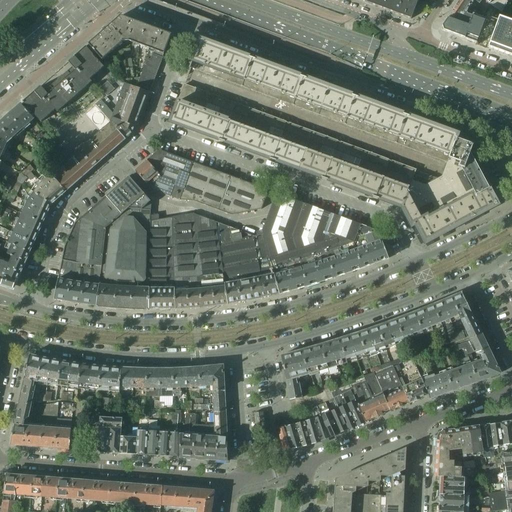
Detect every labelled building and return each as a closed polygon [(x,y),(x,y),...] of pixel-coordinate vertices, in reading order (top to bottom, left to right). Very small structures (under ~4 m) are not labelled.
[(358,0),(382,9),(385,0),(358,0)] [(417,0),(385,0),(382,9),(411,19),(417,0)] [(460,0),(453,10),(467,15),(468,14),(472,16),(473,14),(474,10),(476,8),(479,4),(481,0),(460,0)] [(486,9),(490,3),(485,0),(481,0),(479,4),(486,9)] [(468,26),(472,16),(468,14),(467,15),(453,10),(447,19),(468,26)] [(476,44),(486,18),(473,14),(472,16),(468,26),(464,39),(476,44)] [(147,26),(133,21),(120,16),(110,25),(124,39),(123,43),(125,42),(129,42),(140,46),(147,26)] [(486,18),(476,44),(488,48),(497,21),(486,17),(486,18)] [(497,21),(488,48),(511,56),(511,22),(498,17),(497,21)] [(468,26),(447,19),(441,27),(442,28),(443,30),(443,31),(464,39),(468,26)] [(124,39),(110,25),(88,45),(103,61),(123,43),(124,39)] [(171,35),(147,26),(140,46),(164,55),(171,35)] [(191,67),(217,77),(228,50),(201,40),(191,67)] [(46,91),(41,86),(23,102),(41,122),(55,110),(57,112),(92,82),(90,80),(104,67),(86,47),(68,62),(73,67),(62,77),(61,76),(55,81),(56,82),(46,91)] [(129,49),(123,49),(125,60),(128,59),(129,67),(132,67),(129,49)] [(242,87),(252,59),(228,50),(217,77),(242,87)] [(162,58),(152,54),(150,60),(160,64),(162,58)] [(272,84),(278,68),(252,59),(242,87),(268,96),(272,84)] [(160,64),(150,60),(147,60),(145,65),(158,70),(160,64)] [(158,70),(145,65),(143,71),(156,76),(158,70)] [(293,105),(304,78),(278,68),(272,84),(268,96),(293,105)] [(156,76),(143,71),(141,77),(154,81),(156,76)] [(154,81),(141,77),(139,82),(151,87),(154,81)] [(320,115),(330,88),(304,78),(293,105),(320,115)] [(107,82),(99,89),(106,97),(114,90),(107,82)] [(151,87),(139,82),(137,88),(149,93),(151,87)] [(125,84),(113,114),(110,122),(110,123),(125,139),(132,133),(134,127),(136,128),(149,93),(137,88),(125,84)] [(170,122),(196,132),(210,95),(184,85),(170,122)] [(345,125),(355,97),(330,88),(320,115),(345,125)] [(210,95),(196,132),(222,141),(235,104),(210,95)] [(371,134),(381,106),(355,97),(345,125),(371,134)] [(101,100),(95,105),(110,122),(113,114),(101,100)] [(35,120),(21,104),(10,114),(24,130),(35,120)] [(261,113),(235,104),(222,141),(247,151),(261,113)] [(396,143),(406,116),(381,106),(371,134),(396,143)] [(288,123),(261,113),(247,151),(274,161),(288,123)] [(24,130),(10,114),(0,122),(0,125),(12,140),(24,130)] [(422,153),(432,125),(406,116),(396,143),(422,153)] [(75,153),(51,174),(66,192),(125,139),(110,123),(101,131),(85,145),(82,142),(73,150),(75,151),(74,152),(75,153)] [(313,133),(288,123),(274,161),(299,170),(313,133)] [(12,140),(0,125),(0,144),(6,147),(7,145),(12,140)] [(457,134),(432,125),(422,153),(447,162),(449,156),(455,139),(457,134)] [(325,179),(339,142),(313,133),(299,170),(325,179)] [(497,205),(490,192),(495,190),(473,149),(471,149),(473,145),(455,139),(449,156),(447,162),(442,177),(435,180),(425,185),(411,181),(401,208),(411,226),(415,225),(425,244),(456,227),(497,205)] [(364,152),(339,142),(325,179),(351,189),(364,152)] [(193,163),(159,150),(158,150),(147,160),(156,170),(162,165),(180,171),(189,175),(193,163)] [(389,161),(364,152),(351,189),(376,198),(389,161)] [(146,184),(159,173),(156,170),(147,160),(134,171),(146,184)] [(401,208),(411,181),(415,170),(389,161),(376,198),(401,208)] [(213,170),(193,163),(189,175),(184,189),(179,200),(193,201),(200,204),(213,170)] [(159,173),(146,184),(151,190),(159,193),(162,187),(173,191),(175,185),(180,171),(162,165),(156,170),(159,173)] [(227,214),(240,180),(213,170),(200,204),(227,214)] [(180,171),(175,185),(184,189),(189,175),(180,171)] [(27,176),(23,173),(21,175),(20,174),(16,180),(18,181),(14,190),(18,192),(21,184),(22,184),(27,179),(25,178),(27,176)] [(66,192),(51,174),(50,173),(39,182),(50,190),(58,199),(66,192)] [(128,209),(144,194),(128,176),(104,197),(121,215),(128,209)] [(268,190),(240,180),(227,214),(231,215),(261,209),(268,190)] [(50,190),(39,182),(36,185),(32,191),(51,205),(58,199),(50,190)] [(175,185),(173,191),(171,197),(179,200),(184,189),(175,185)] [(162,187),(159,193),(171,197),(173,191),(162,187)] [(51,205),(32,191),(27,197),(25,202),(37,209),(47,213),(51,205)] [(366,227),(276,193),(262,231),(263,234),(272,268),(286,264),(300,260),(313,256),(327,251),(354,243),(355,242),(358,232),(364,234),(366,227)] [(101,276),(106,228),(121,215),(104,197),(75,223),(65,247),(60,270),(101,276)] [(43,223),(47,213),(37,209),(25,202),(20,213),(43,223)] [(149,310),(150,216),(150,210),(128,209),(121,215),(106,228),(101,276),(99,285),(97,306),(114,308),(131,309),(149,310)] [(38,233),(43,223),(20,213),(16,223),(38,233)] [(193,214),(172,217),(176,309),(190,309),(202,308),(199,277),(193,214)] [(216,222),(193,214),(199,277),(202,308),(212,307),(228,305),(216,222)] [(158,215),(150,216),(149,310),(176,309),(172,217),(159,220),(158,215)] [(253,236),(216,222),(228,305),(245,302),(262,299),(279,294),(272,268),(263,234),(253,236)] [(34,243),(38,233),(16,223),(11,233),(34,243)] [(34,243),(11,233),(0,228),(0,227),(0,236),(5,239),(8,241),(7,243),(29,253),(34,243)] [(381,241),(377,231),(366,227),(364,234),(358,232),(355,242),(354,243),(363,268),(388,259),(386,253),(388,251),(386,246),(383,246),(381,240),(381,241)] [(29,253),(7,243),(5,248),(9,250),(8,254),(12,256),(25,262),(29,253)] [(354,243),(327,251),(336,278),(363,268),(354,243)] [(327,251),(313,256),(300,260),(308,286),(336,278),(327,251)] [(25,262),(12,256),(10,262),(11,262),(1,286),(10,288),(14,287),(25,262)] [(1,261),(0,262),(0,285),(1,286),(11,262),(10,262),(6,260),(5,262),(1,261)] [(300,260),(286,264),(272,268),(279,294),(308,286),(300,260)] [(97,306),(99,285),(101,276),(60,270),(54,300),(71,303),(97,306)] [(471,315),(468,308),(461,293),(442,301),(433,305),(442,328),(461,320),(471,315)] [(433,305),(424,309),(415,313),(423,335),(442,328),(433,305)] [(415,313),(405,316),(396,320),(405,342),(423,335),(415,313)] [(481,334),(471,315),(461,320),(466,329),(469,337),(470,339),(481,334)] [(396,320),(387,323),(377,327),(386,349),(405,342),(396,320)] [(377,327),(358,333),(366,357),(386,349),(377,327)] [(455,334),(447,337),(450,344),(464,339),(462,331),(455,334)] [(358,333),(349,336),(340,339),(347,362),(366,357),(358,333)] [(489,352),(482,337),(481,334),(470,339),(471,341),(470,341),(463,343),(465,348),(465,350),(467,354),(471,353),(476,351),(478,354),(481,355),(481,356),(489,352)] [(340,339),(330,342),(321,345),(328,369),(348,363),(347,362),(340,339)] [(321,345),(311,348),(301,351),(309,375),(328,369),(321,345)] [(309,375),(301,351),(281,356),(286,380),(296,378),(299,377),(309,375)] [(489,352),(481,356),(483,359),(471,363),(477,382),(500,374),(489,352)] [(41,358),(31,356),(29,355),(24,379),(34,381),(34,382),(37,382),(41,358)] [(47,384),(51,360),(41,358),(37,382),(47,384)] [(57,386),(61,362),(51,360),(47,384),(57,386)] [(67,388),(71,363),(61,362),(57,386),(67,388)] [(77,389),(81,365),(71,363),(67,388),(77,389)] [(471,363),(459,368),(446,372),(453,391),(477,382),(471,363)] [(88,391),(90,366),(81,365),(77,389),(88,391)] [(98,392),(101,367),(90,366),(88,391),(98,392)] [(222,366),(211,367),(199,368),(200,388),(214,387),(224,386),(223,368),(222,366)] [(409,403),(403,389),(402,388),(400,383),(397,377),(397,376),(395,372),(394,369),(393,366),(392,366),(382,370),(372,373),(390,411),(409,403)] [(109,393),(110,368),(101,367),(98,392),(109,393)] [(119,388),(121,369),(110,368),(109,393),(118,393),(119,388)] [(199,368),(173,369),(173,389),(200,388),(199,368)] [(133,389),(134,369),(121,369),(119,388),(133,389)] [(146,389),(147,370),(134,369),(133,389),(146,389)] [(173,389),(173,369),(159,370),(159,389),(173,389)] [(159,389),(159,370),(147,370),(146,389),(159,389)] [(446,372),(435,376),(434,375),(421,379),(427,395),(429,399),(453,391),(446,372)] [(390,411),(372,373),(349,381),(360,406),(367,422),(390,411)] [(301,398),(299,388),(305,386),(304,382),(301,383),(299,384),(297,384),(296,380),(296,378),(286,380),(290,400),(301,398)] [(34,393),(35,387),(33,387),(34,382),(34,381),(24,379),(19,402),(31,405),(31,403),(37,402),(38,396),(39,394),(38,394),(34,393)] [(421,379),(410,384),(402,388),(403,389),(409,403),(413,401),(414,403),(420,400),(420,399),(427,395),(421,379)] [(360,406),(349,381),(339,385),(347,406),(357,426),(367,422),(360,406)] [(224,386),(214,387),(214,392),(212,392),(212,399),(224,399),(224,386)] [(325,390),(323,390),(328,402),(333,399),(333,398),(331,393),(329,389),(325,390)] [(38,396),(37,402),(45,402),(46,394),(39,394),(38,396)] [(224,399),(212,399),(213,412),(225,411),(224,399)] [(31,405),(19,402),(14,425),(23,426),(24,420),(28,416),(31,406),(31,405)] [(339,434),(329,413),(325,403),(316,407),(330,438),(339,434)] [(357,426),(347,406),(338,410),(347,430),(357,426)] [(330,438),(316,407),(311,409),(314,419),(320,442),(330,438)] [(347,430),(338,410),(329,413),(339,434),(347,430)] [(228,462),(225,411),(213,412),(214,422),(214,426),(206,426),(204,460),(228,462)] [(204,460),(206,426),(204,426),(205,412),(196,412),(196,416),(189,416),(188,425),(186,425),(186,421),(181,421),(180,457),(180,458),(204,460)] [(263,412),(253,413),(255,425),(264,424),(263,412)] [(180,457),(181,421),(181,414),(173,413),(172,429),(170,429),(169,456),(180,457)] [(283,419),(285,427),(295,425),(293,416),(283,419)] [(122,419),(100,418),(99,430),(110,431),(121,431),(122,419)] [(147,455),(148,428),(149,421),(149,420),(138,419),(137,428),(136,455),(147,455)] [(314,419),(305,422),(311,444),(320,442),(314,419)] [(158,456),(159,429),(159,427),(157,426),(157,421),(149,421),(148,428),(147,455),(158,456)] [(305,422),(295,425),(301,447),(311,444),(305,422)] [(511,452),(511,433),(510,422),(499,424),(503,454),(511,452)] [(503,454),(499,424),(489,425),(493,449),(497,449),(498,454),(500,454),(503,454)] [(23,426),(14,425),(10,445),(25,446),(26,426),(23,426)] [(295,425),(285,427),(292,449),(301,447),(295,425)] [(493,449),(489,425),(479,427),(483,451),(493,449)] [(55,449),(56,429),(26,426),(25,446),(55,449)] [(285,427),(278,429),(282,451),(292,449),(285,427)] [(483,455),(483,451),(479,427),(469,428),(473,454),(474,461),(480,460),(479,455),(483,455)] [(132,438),(121,437),(120,454),(136,455),(137,428),(133,428),(132,438)] [(473,454),(469,428),(459,430),(463,451),(464,457),(467,457),(467,455),(473,454)] [(69,450),(71,430),(56,429),(55,449),(69,450)] [(170,429),(159,429),(158,456),(169,456),(170,429)] [(110,431),(99,430),(97,450),(100,453),(109,454),(110,431)] [(463,451),(459,430),(439,433),(436,436),(436,449),(445,450),(445,452),(463,451)] [(121,431),(110,431),(109,454),(120,454),(121,437),(121,431)] [(402,511),(403,508),(406,448),(335,479),(333,507),(332,511),(402,511)] [(464,467),(463,459),(462,457),(464,457),(463,451),(445,452),(445,450),(436,449),(435,465),(464,467)] [(511,452),(503,454),(500,454),(501,459),(495,461),(495,464),(502,464),(504,463),(511,462),(511,452)] [(511,471),(511,462),(504,463),(505,469),(502,469),(503,473),(511,471)] [(476,478),(475,467),(468,467),(464,467),(435,465),(434,476),(465,477),(470,478),(473,478),(476,478)] [(511,481),(511,471),(503,473),(504,483),(507,483),(511,481)] [(6,475),(3,499),(10,500),(10,494),(30,495),(32,477),(6,475)] [(464,487),(464,481),(465,477),(434,476),(434,477),(435,477),(435,481),(439,481),(439,485),(464,487)] [(58,479),(32,477),(30,495),(57,497),(58,479)] [(84,481),(58,479),(57,497),(82,499),(84,481)] [(110,483),(84,481),(82,499),(108,502),(110,483)] [(136,485),(110,483),(108,502),(134,504),(136,485)] [(162,487),(136,485),(134,504),(160,506),(162,487)] [(464,492),(464,487),(439,485),(438,491),(440,491),(439,494),(466,495),(466,492),(464,492)] [(205,490),(162,487),(160,506),(167,506),(167,510),(179,511),(178,511),(210,511),(214,491),(205,490)] [(492,511),(510,509),(511,509),(511,490),(508,492),(506,492),(489,494),(491,511),(492,511)] [(466,501),(466,495),(439,494),(439,504),(466,506),(466,507),(468,508),(468,503),(467,503),(467,501),(466,501)] [(10,500),(3,499),(2,507),(15,509),(16,501),(10,500)]
